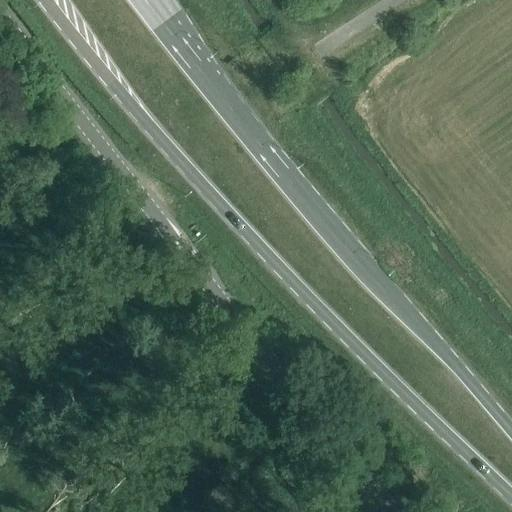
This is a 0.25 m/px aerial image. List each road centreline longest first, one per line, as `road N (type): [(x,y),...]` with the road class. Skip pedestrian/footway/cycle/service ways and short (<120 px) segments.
road 1 (secondary): [(44,0),(327,317),(511,495)]
road 2 (unclassified): [(394,511),(0,18)]
road 3 (secondary): [(511,433),(146,0)]
